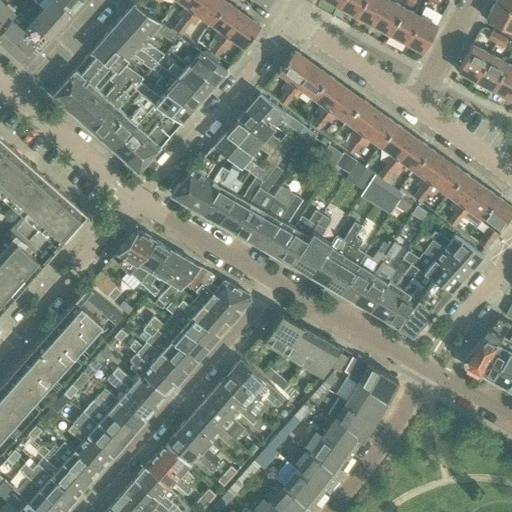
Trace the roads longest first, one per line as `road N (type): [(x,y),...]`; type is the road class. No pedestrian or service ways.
road 1 (residential): [(276,288),(77,511)]
road 2 (residential): [(135,201),(289,27)]
road 3 (residential): [(0,353),(135,201)]
road 4 (residential): [(327,511),(425,369)]
road 5 (residential): [(276,288),(425,369)]
road 6 (residential): [(135,201),(276,288)]
road 7 (residential): [(415,114),(289,27)]
road 8 (residential): [(135,201),(18,104)]
road 9 (residential): [(425,369),(511,252)]
road 10 (residential): [(18,104),(110,0)]
road 11 (residential): [(478,0),(415,114)]
